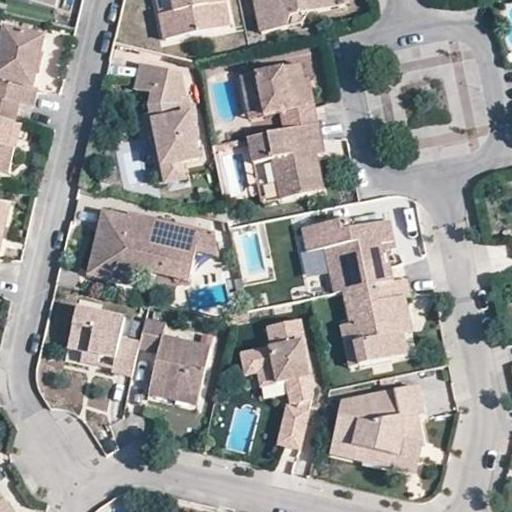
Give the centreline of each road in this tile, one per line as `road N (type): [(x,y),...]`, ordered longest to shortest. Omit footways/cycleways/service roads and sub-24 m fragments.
road 1 (residential): [(84,496),(22,391),(21,356),(108,0)]
road 2 (residential): [(467,511),(487,406),(442,178)]
road 3 (residential): [(412,31),(369,41),(351,55),(363,148),(377,170),(442,178)]
road 4 (residential): [(84,496),(126,469),(161,470),(319,511)]
road 5 (residential): [(442,178),(498,146),(484,45),(470,29),(447,24),(412,31)]
